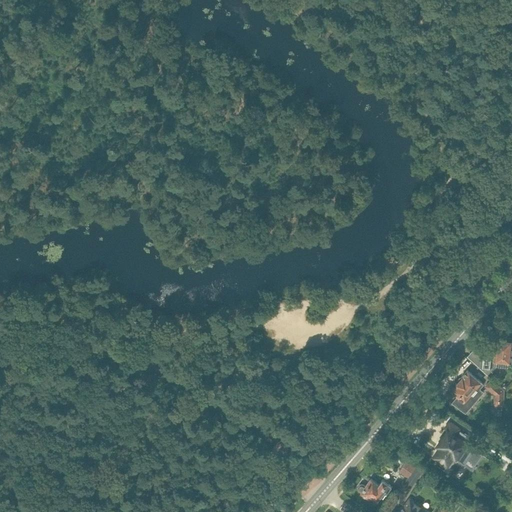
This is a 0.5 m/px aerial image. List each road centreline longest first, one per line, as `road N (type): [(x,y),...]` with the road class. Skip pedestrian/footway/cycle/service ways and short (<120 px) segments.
road 1 (track): [(0,355),(110,351),(155,363),(259,428),(307,488)]
road 2 (tertiary): [(322,493),(501,287)]
